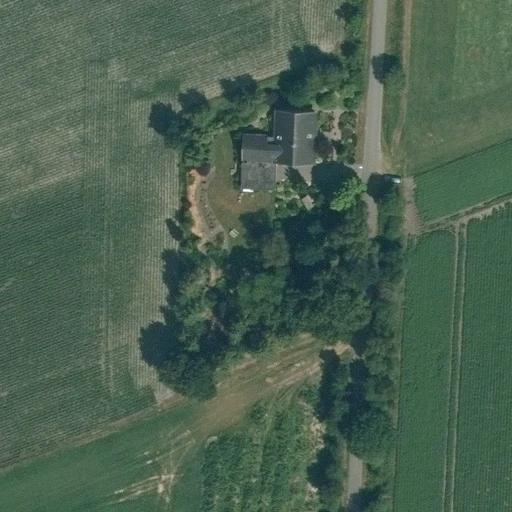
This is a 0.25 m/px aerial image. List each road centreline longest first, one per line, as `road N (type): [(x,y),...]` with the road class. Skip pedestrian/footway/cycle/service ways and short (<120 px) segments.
road 1 (track): [(355,511),(373,199)]
road 2 (unclassified): [(384,0),(373,199)]
